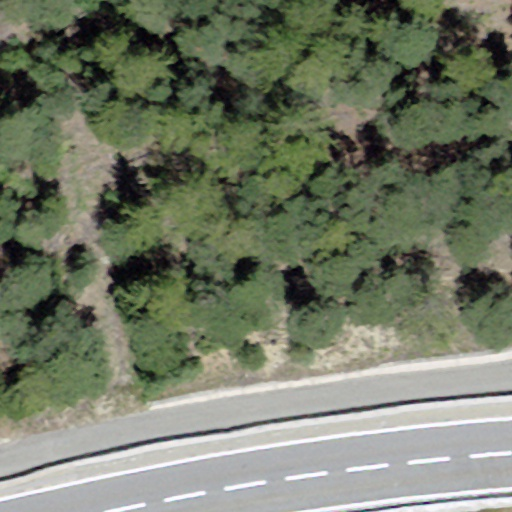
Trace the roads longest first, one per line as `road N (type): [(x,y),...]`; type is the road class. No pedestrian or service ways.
road 1 (unclassified): [(0,460),(211,415),(511,377)]
road 2 (primary): [(108,511),(318,474),(511,453)]
